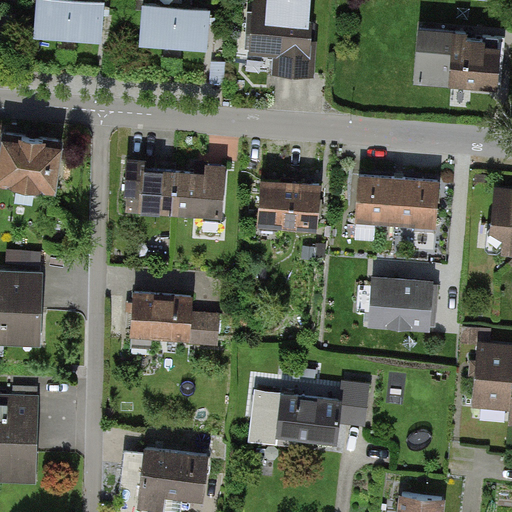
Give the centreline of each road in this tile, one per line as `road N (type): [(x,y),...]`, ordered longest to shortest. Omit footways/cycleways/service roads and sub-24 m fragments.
road 1 (residential): [(105,110),(511,143)]
road 2 (residential): [(105,110),(93,511)]
